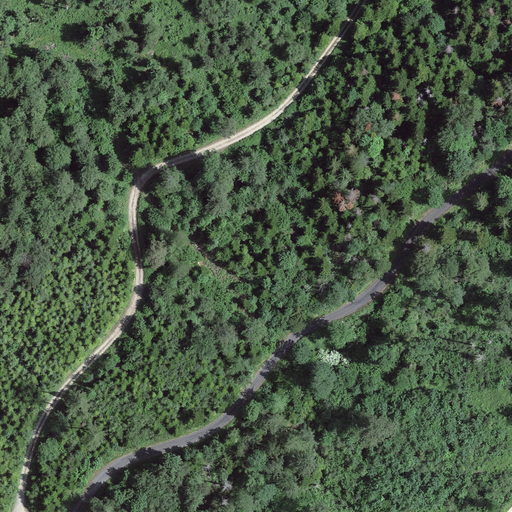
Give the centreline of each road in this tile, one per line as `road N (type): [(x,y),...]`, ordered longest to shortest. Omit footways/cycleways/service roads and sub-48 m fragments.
road 1 (track): [(21,511),(24,467),(55,393),(132,306),(138,180),(158,164),(206,154),(258,124),(295,91),(363,0)]
road 2 (unclassified): [(78,511),(111,468),(198,434),(237,409),(281,354),(364,302),(424,228),(511,156)]
